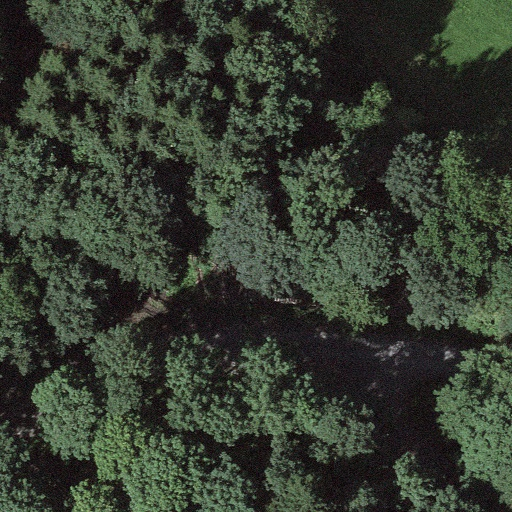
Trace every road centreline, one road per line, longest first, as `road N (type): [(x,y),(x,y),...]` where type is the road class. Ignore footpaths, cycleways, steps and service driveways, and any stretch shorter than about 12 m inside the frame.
road 1 (track): [(0,439),(212,336),(433,350),(511,380)]
road 2 (track): [(377,347),(444,468),(488,511)]
